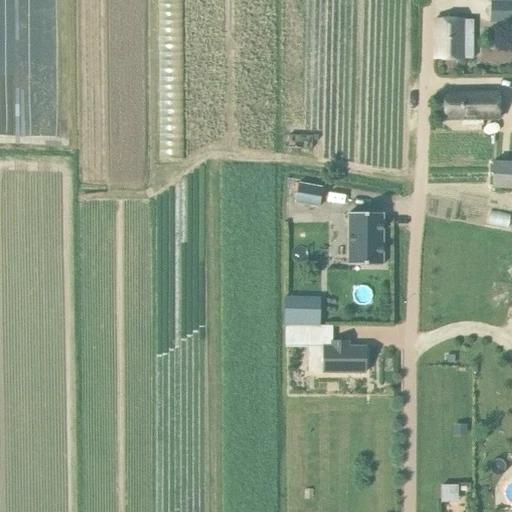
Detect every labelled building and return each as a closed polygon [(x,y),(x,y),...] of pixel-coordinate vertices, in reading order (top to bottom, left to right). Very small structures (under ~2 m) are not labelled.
[(511,0),(490,0),(489,24),(511,24),(511,0)] [(434,18),(434,57),(462,57),(473,58),(473,32),(473,19),(464,19),(464,18),(434,18)] [(460,119),(460,125),(482,124),(482,118),(498,118),(498,92),(444,93),(444,119),(460,119)] [(491,189),(511,189),(511,161),(491,161),(491,189)] [(322,187),(298,183),(295,203),(318,207),(322,187)] [(382,213),(348,213),(348,265),(382,265),(382,213)] [(285,298),(285,325),(315,325),(319,325),(319,299),(285,298)] [(285,325),(284,346),(315,346),(315,325),(285,325)] [(365,347),(348,347),(348,342),(331,342),(331,346),(323,346),(323,373),(365,373),(365,347)] [(374,348),(372,374),(391,375),(393,349),(374,348)]
